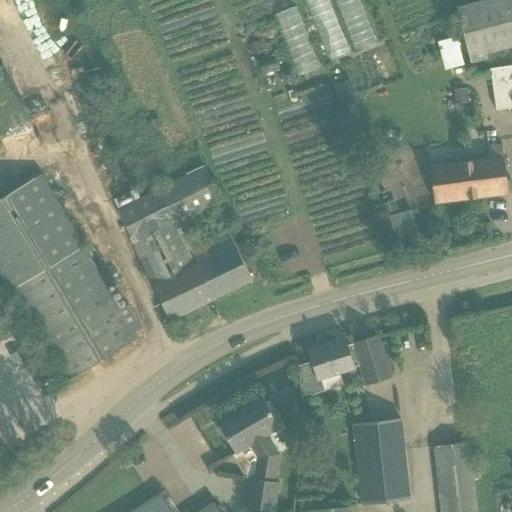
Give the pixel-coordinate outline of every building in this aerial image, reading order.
[(511,0),(483,0),(455,7),(470,65),(487,60),(486,55),(511,47),(511,0)] [(511,66),(489,70),(495,111),(511,108),(511,66)] [(448,100),(450,125),(476,123),(474,97),(448,100)] [(434,205),(508,195),(501,145),(488,147),(489,158),(429,166),(434,205)] [(186,177),(116,211),(130,239),(129,240),(152,287),(169,322),(252,281),(226,229),(189,247),(177,222),(208,207),(218,226),(230,221),(203,166),(186,175),(186,177)] [(0,273),(10,289),(82,246),(41,174),(0,199),(0,273)] [(392,232),(413,228),(410,211),(388,215),(392,232)] [(82,246),(10,289),(66,382),(136,339),(134,334),(106,287),(82,246)] [(114,282),(106,287),(134,334),(141,330),(127,306),(114,282)] [(331,344),(309,351),(312,362),(317,379),(320,378),(360,366),(366,384),(389,377),(376,336),(346,346),(343,338),(330,342),(331,344)] [(297,366),(301,396),(308,394),(309,395),(324,390),(320,378),(317,379),(312,362),(297,366)] [(261,398),(217,424),(219,427),(217,429),(217,432),(219,435),(221,438),(224,440),(226,438),(235,455),(249,447),(256,459),(253,479),(249,478),(244,508),(268,511),(274,511),(279,483),(274,482),(279,455),(268,436),(280,429),(261,398)] [(356,442),(362,505),(408,501),(400,423),(380,425),(368,427),(370,441),(356,442)] [(440,511),(475,511),(468,444),(433,447),(440,511)] [(169,511),(159,495),(133,511),(218,511),(212,503),(197,511),(169,511)]
